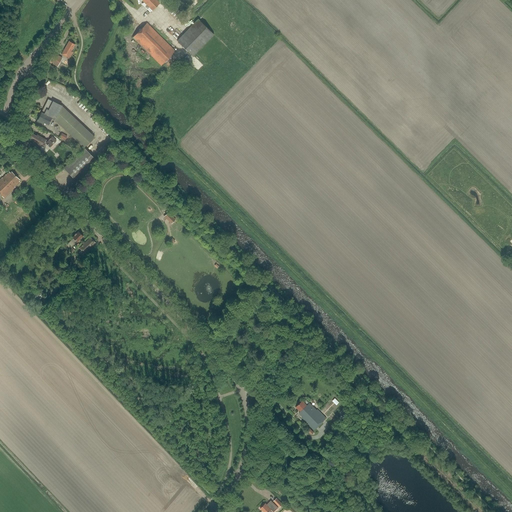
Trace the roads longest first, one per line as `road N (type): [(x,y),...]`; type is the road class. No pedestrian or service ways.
road 1 (secondary): [(241,390),(218,355),(27,156),(7,111)]
road 2 (unclassified): [(241,390),(258,392),(263,415),(295,449),(295,492),(311,511)]
road 3 (secondary): [(7,111),(26,64),(81,0)]
road 4 (secondary): [(211,511),(248,445),(241,390)]
